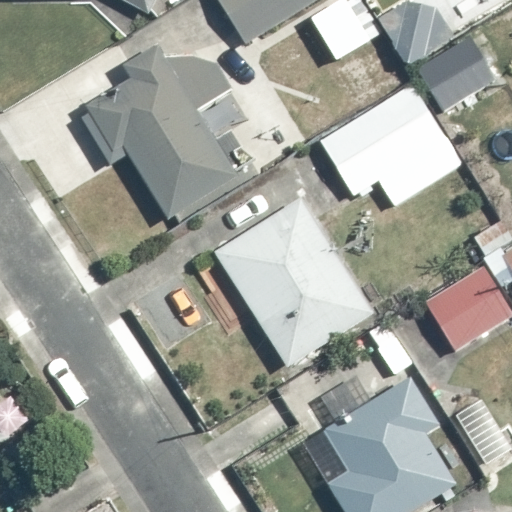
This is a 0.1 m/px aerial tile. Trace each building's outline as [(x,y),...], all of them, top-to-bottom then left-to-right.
[(126,0),(156,14),(163,0),(126,0)] [(325,0),(221,0),(254,48),(325,0)] [(382,35),(362,0),(342,0),(316,15),(341,59),(382,35)] [(474,36),(419,69),(444,110),(499,78),(474,36)] [(243,173),(155,43),(128,61),(137,74),(80,112),(114,163),(129,152),(175,219),(243,173)] [(462,165),(423,102),(332,158),(355,196),(379,181),(394,207),(462,165)] [(375,313),(304,199),(219,252),(290,366),(375,313)] [(511,240),(511,212),(475,236),(487,256),(511,240)] [(511,250),(503,255),(511,269),(511,250)] [(511,317),(511,303),(488,264),(425,301),(455,351),(511,317)] [(335,483),(351,511),(415,511),(511,457),(511,439),(488,397),(418,377),(331,426),(357,471),(335,483)]
